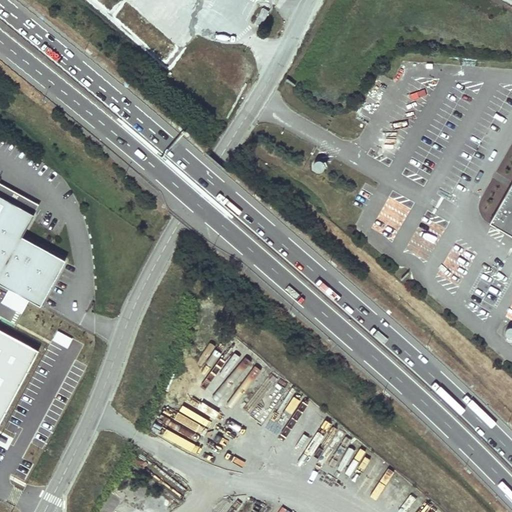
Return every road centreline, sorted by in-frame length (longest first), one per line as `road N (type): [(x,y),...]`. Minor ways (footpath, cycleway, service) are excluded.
road 1 (primary): [(0,40),(381,364),(511,490)]
road 2 (primary): [(511,452),(193,165),(0,5)]
road 3 (unclassified): [(42,511),(150,270),(309,0)]
